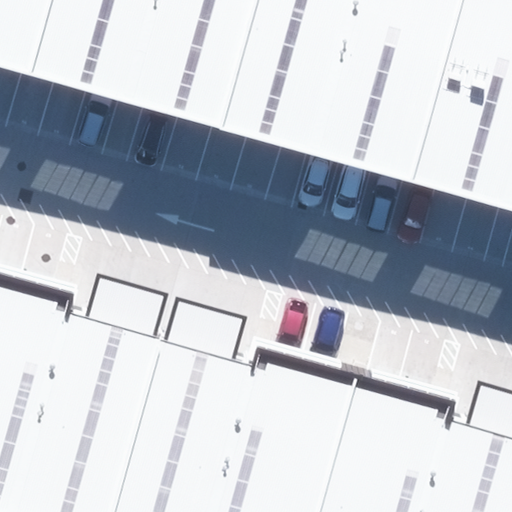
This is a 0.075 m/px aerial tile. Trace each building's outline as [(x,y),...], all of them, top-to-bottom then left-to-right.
[(0,0),(0,65),(36,76),(55,0),(0,0)] [(55,0),(36,76),(223,127),(259,0),(55,0)] [(259,0),(223,127),(415,179),(466,0),(259,0)] [(511,0),(466,0),(415,179),(511,205),(511,0)] [(123,328),(0,293),(0,511),(110,511),(159,339),(123,328)] [(198,350),(159,339),(110,511),(320,511),(354,394),(198,350)] [(511,511),(511,439),(494,434),(354,394),(320,511),(511,511)]
